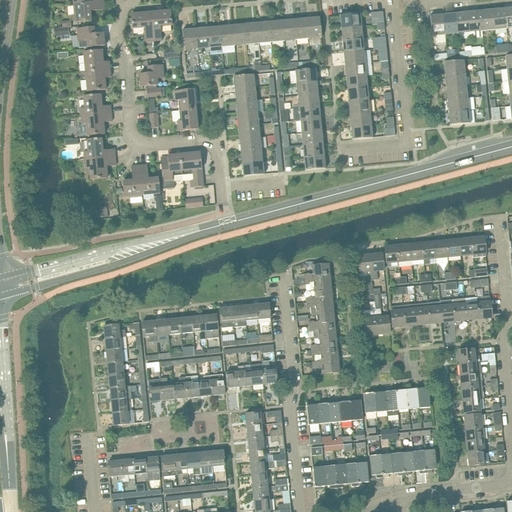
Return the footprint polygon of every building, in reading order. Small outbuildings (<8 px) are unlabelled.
[(104,10),(103,2),(72,5),(74,23),(91,22),(90,11),(104,10)] [(506,29),(504,9),(492,10),(494,30),(506,29)] [(492,10),(480,11),(482,31),(494,30),(492,10)] [(170,11),(150,13),(153,42),(161,41),(160,27),(172,26),(170,11)] [(482,31),(480,11),(467,13),(469,32),(482,31)] [(153,42),(150,13),(131,15),(132,29),(144,28),(145,42),(153,42)] [(341,28),(361,26),(360,13),(339,15),(341,28)] [(469,32),(467,13),(455,14),(457,34),(469,32)] [(455,14),(443,15),(445,35),(457,34),(455,14)] [(445,35),(443,15),(431,16),(429,16),(432,37),(433,37),(433,36),(445,35)] [(318,18),(306,19),(308,39),(320,38),(321,38),(319,17),(318,17),(318,18)] [(308,39),(306,19),(294,20),(296,40),(308,39)] [(296,40),(294,20),(281,21),(283,41),(296,40)] [(281,21),(269,23),(271,42),(283,41),(281,21)] [(269,23),(257,24),(259,43),(271,42),(269,23)] [(257,24),(244,25),(246,45),(259,43),(257,24)] [(246,45),(244,25),(232,26),(234,46),(246,45)] [(234,46),(232,26),(220,27),(222,47),(234,46)] [(361,26),(341,28),(342,41),(363,39),(361,26)] [(62,28),(62,33),(53,34),(54,41),(69,40),(68,33),(71,32),(70,27),(62,28)] [(94,27),(84,28),(76,29),(77,42),(86,41),(87,48),(104,46),(103,33),(94,34),(94,27)] [(222,47),(220,27),(207,28),(209,48),(222,47)] [(209,48),(207,28),(195,30),(197,49),(209,48)] [(197,49),(195,30),(183,31),(183,30),(182,30),(184,51),(185,51),(185,50),(197,49)] [(363,39),(342,41),(343,53),(364,51),(363,39)] [(84,72),(110,70),(109,62),(103,62),(102,50),(82,52),(84,72)] [(364,51),(343,53),(345,65),(365,63),(364,51)] [(445,76),(465,74),(463,61),(464,61),(464,60),(443,62),(443,64),(444,64),(445,76)] [(365,63),(345,65),(346,78),(366,76),(365,63)] [(140,87),(150,86),(157,86),(156,79),(163,78),(162,65),(147,67),(148,74),(139,75),(140,87)] [(296,83),(317,81),(316,70),(315,69),(295,71),(295,72),(296,83)] [(110,78),(110,70),(84,72),(86,92),(106,90),(104,78),(110,78)] [(466,86),(465,74),(445,76),(446,88),(466,86)] [(235,89),(255,87),(253,76),(254,76),(254,75),(233,77),(233,78),(234,78),(235,89)] [(366,76),(346,78),(347,90),(367,88),(366,76)] [(318,94),(317,81),(296,83),(298,96),(318,94)] [(467,99),(466,86),(446,88),(447,101),(467,99)] [(256,100),(255,87),(235,89),(236,102),(256,100)] [(146,90),(147,97),(161,96),(160,88),(146,90)] [(368,101),(367,88),(347,90),(348,103),(368,101)] [(179,111),(196,110),(194,90),(174,92),(175,101),(178,101),(179,111)] [(319,106),(318,94),(298,96),(299,108),(319,106)] [(79,117),(111,114),(110,106),(102,107),(100,95),(82,96),(83,108),(78,109),(79,117)] [(468,111),(467,99),(447,101),(449,113),(468,111)] [(256,100),(236,102),(237,114),(257,112),(256,100)] [(370,113),(368,101),(348,103),(350,115),(370,113)] [(319,106),(299,108),(300,121),(320,119),(319,106)] [(496,108),(491,108),(492,121),(501,120),(500,109),(496,109),(496,108)] [(196,110),(179,111),(180,121),(177,121),(178,131),(198,130),(196,110)] [(468,111),(449,113),(450,124),(449,124),(449,126),(470,124),(470,122),(469,122),(468,111)] [(258,125),(257,112),(237,114),(238,127),(258,125)] [(157,113),(149,114),(150,128),(158,128),(157,113)] [(370,113),(350,115),(351,127),(371,125),(370,113)] [(112,122),(111,114),(79,117),(80,125),(85,124),(86,136),(104,135),(103,123),(112,122)] [(322,131),(320,119),(300,121),(301,133),(322,131)] [(258,125),(238,127),(240,139),(260,137),(258,125)] [(371,125),(351,127),(352,139),(352,140),(372,138),(372,137),(371,125)] [(323,144),(322,131),(301,133),(303,146),(323,144)] [(261,150),(260,137),(240,139),(241,152),(261,150)] [(83,161),(115,158),(114,150),(102,151),(101,139),(86,140),(87,153),(83,153),(83,161)] [(324,156),(323,144),(303,146),(304,158),(324,156)] [(261,150),(241,152),(242,164),(262,162),(261,150)] [(200,153),(180,154),(182,176),(193,175),(193,181),(190,181),(190,188),(203,187),(200,153)] [(182,176),(180,154),(167,156),(167,159),(160,159),(163,190),(172,189),(171,177),(182,176)] [(325,168),(324,156),(304,158),(305,170),(304,170),(305,171),(325,169),(325,168)] [(116,166),(115,158),(83,161),(84,169),(89,169),(90,180),(107,178),(106,167),(116,166)] [(262,162),(242,164),(243,176),(243,177),(264,175),(264,174),(263,174),(262,162)] [(138,166),(142,196),(160,194),(158,178),(148,179),(147,165),(138,166)] [(142,196),(138,166),(131,167),(132,181),(122,182),(124,198),(142,196)] [(204,207),(203,198),(186,199),(187,208),(204,207)] [(471,239),(472,254),(485,253),(484,238),(471,239)] [(471,239),(458,241),(460,256),(472,254),(471,239)] [(460,256),(458,241),(446,242),(447,257),(460,256)] [(446,242),(433,243),(435,258),(447,257),(446,242)] [(433,243),(421,244),(423,259),(423,265),(429,264),(429,259),(435,258),(433,243)] [(421,244),(409,245),(411,261),(423,259),(421,244)] [(411,261),(409,245),(397,247),(398,262),(399,267),(411,266),(411,261)] [(398,262),(397,247),(384,248),(386,263),(398,262)] [(369,255),(372,280),(377,280),(376,271),(383,271),(382,254),(369,255)] [(372,280),(369,255),(357,256),(359,273),(367,272),(368,276),(367,276),(367,281),(372,280)] [(304,279),(329,276),(328,265),(311,266),(312,274),(308,275),(308,274),(304,274),(304,279)] [(486,268),(474,270),(474,277),(487,276),(486,268)] [(329,276),(304,279),(305,284),(313,283),(313,290),(330,289),(329,276)] [(488,279),(478,280),(475,281),(476,288),(488,287),(488,279)] [(330,289),(313,290),(314,297),(306,298),(307,303),(332,300),(330,289)] [(477,298),(477,304),(479,319),(491,318),(489,297),(477,298)] [(464,299),(452,300),(454,321),(466,320),(465,305),(464,299)] [(332,300),(307,303),(307,308),(310,308),(310,315),(316,314),(333,312),(332,300)] [(454,321),(452,300),(439,301),(440,307),(442,322),(454,321)] [(256,305),(257,320),(270,319),(269,304),(256,305)] [(477,304),(465,305),(466,320),(479,319),(477,304)] [(256,305),(243,306),(245,321),(257,320),(256,305)] [(245,321),(243,306),(231,308),(233,323),(245,321)] [(440,307),(428,308),(429,324),(442,322),(440,307)] [(233,323),(231,308),(219,309),(221,329),(233,328),(233,323)] [(429,324),(428,308),(415,309),(417,325),(429,324)] [(375,310),(377,335),(390,334),(388,317),(381,318),(380,309),(375,310)] [(417,325),(415,309),(403,311),(405,326),(417,325)] [(377,335),(375,310),(370,310),(370,315),(371,315),(372,319),(364,319),(365,336),(377,335)] [(405,326),(403,311),(390,312),(392,327),(405,326)] [(333,312),(316,314),(317,321),(308,322),(309,327),(334,325),(333,312)] [(219,339),(216,315),(203,316),(205,340),(219,339)] [(203,316),(191,318),(192,332),(199,332),(200,340),(205,340),(203,316)] [(191,318),(179,319),(180,334),(181,339),(184,339),(185,338),(185,333),(192,332),(191,318)] [(180,334),(179,319),(166,320),(168,335),(180,334)] [(168,335),(166,320),(154,321),(155,336),(168,335)] [(155,336),(154,321),(142,323),(143,337),(149,337),(150,343),(156,342),(155,336)] [(125,330),(119,331),(118,325),(103,327),(105,339),(120,338),(126,337),(125,330)] [(334,325),(309,327),(309,332),(313,331),(313,338),(318,338),(335,336),(334,325)] [(272,335),(259,336),(259,339),(260,344),(272,342),(272,335)] [(335,336),(318,338),(319,345),(311,346),(311,351),(336,348),(335,336)] [(121,350),(120,338),(105,339),(106,352),(121,350)] [(273,345),(260,346),(260,351),(261,354),(274,353),(273,345)] [(336,348),(311,351),(312,355),(320,355),(320,362),(337,360),(336,348)] [(459,363),(479,362),(479,356),(474,356),(473,349),(458,351),(459,363)] [(122,362),(121,350),(106,352),(107,364),(122,362)] [(337,360),(320,362),(313,362),(313,368),(315,367),(315,375),(339,373),(337,360)] [(496,372),(495,360),(487,361),(489,373),(496,372)] [(122,362),(107,364),(108,376),(123,375),(122,362)] [(262,362),(262,364),(264,385),(277,383),(275,368),(269,369),(268,362),(262,362)] [(479,362),(459,363),(460,376),(481,374),(479,362)] [(262,364),(249,366),(250,371),(252,386),(264,385),(262,364)] [(250,371),(249,366),(237,367),(238,372),(239,387),(252,386),(250,371)] [(239,387),(238,372),(225,374),(227,388),(239,387)] [(481,374),(460,376),(462,388),(482,386),(481,374)] [(124,387),(123,375),(108,376),(110,389),(125,387),(124,387)] [(216,375),(217,380),(210,381),(211,396),(224,395),(222,375),(216,375)] [(178,379),(179,384),(173,384),(174,400),(187,398),(185,378),(178,379)] [(191,378),(185,378),(187,398),(199,397),(197,382),(192,383),(191,378)] [(167,379),(160,380),(162,401),(174,400),(173,384),(167,385),(167,379)] [(162,401),(160,380),(148,381),(150,402),(162,401)] [(211,396),(210,381),(197,382),(199,397),(211,396)] [(416,386),(419,409),(430,407),(428,388),(423,388),(423,385),(416,386)] [(410,390),(406,390),(408,410),(419,409),(416,386),(410,387),(410,390)] [(482,386),(462,388),(463,401),(478,399),(483,399),(482,386)] [(130,387),(124,387),(125,387),(110,389),(111,401),(131,399),(130,387)] [(408,410),(406,390),(402,390),(402,387),(395,388),(397,411),(408,410)] [(397,411),(395,388),(389,389),(389,392),(384,392),(386,412),(397,411)] [(376,413),(374,390),(367,391),(367,394),(363,394),(365,414),(376,413)] [(380,390),(374,390),(376,413),(386,412),(384,392),(380,393),(380,390)] [(356,398),(349,399),(351,421),(362,420),(361,401),(356,401),(356,398)] [(132,411),(131,399),(111,401),(112,413),(127,412),(132,411)] [(343,402),(338,403),(340,422),(351,421),(349,399),(343,399),(343,402)] [(478,399),(463,401),(464,413),(479,412),(478,399)] [(340,422),(338,403),(334,403),(334,400),(327,401),(329,423),(340,422)] [(329,423),(327,401),(321,401),(321,404),(317,405),(319,424),(329,423)] [(319,424),(317,405),(313,405),(313,402),(306,403),(306,406),(305,406),(306,408),(308,425),(319,424)] [(269,425),(282,423),(281,411),(268,412),(269,425)] [(128,424),(127,412),(112,413),(113,426),(128,424)] [(246,427),(261,425),(260,413),(245,414),(246,427)] [(466,429),(481,427),(480,415),(464,416),(466,429)] [(283,436),(282,423),(269,425),(270,437),(283,436)] [(262,438),(261,425),(246,427),(247,439),(262,438)] [(482,440),(481,427),(466,429),(467,441),(482,440)] [(356,441),(365,440),(364,431),(355,432),(356,441)] [(283,436),(270,437),(271,449),(284,448),(283,436)] [(321,444),(320,436),(309,437),(310,445),(321,444)] [(264,450),(262,438),(247,439),(248,451),(264,450)] [(482,440),(467,441),(468,454),(483,452),(482,440)] [(352,451),(352,444),(343,445),(344,452),(352,451)] [(321,447),(310,448),(311,456),(322,455),(321,447)] [(264,450),(248,451),(250,463),(265,462),(264,450)] [(423,451),(426,474),(432,473),(432,470),(436,470),(434,450),(423,451)] [(210,452),(211,467),(224,466),(223,451),(210,452)] [(423,451),(412,452),(414,472),(419,471),(419,474),(426,474),(423,451)] [(210,452),(198,453),(199,468),(211,467),(210,452)] [(412,452),(401,453),(404,476),(410,475),(410,472),(414,472),(412,452)] [(483,452),(468,454),(469,466),(485,465),(483,452)] [(198,453),(185,455),(186,470),(193,469),(193,475),(200,475),(199,468),(198,453)] [(401,453),(391,454),(393,474),(397,473),(397,477),(404,476),(401,453)] [(393,474),(391,454),(380,456),(382,478),(389,477),(389,474),(393,474)] [(186,470),(185,455),(172,456),(174,476),(182,475),(182,470),(186,470)] [(174,476),(172,456),(161,457),(163,477),(174,476)] [(382,478),(380,456),(369,457),(371,476),(376,476),(376,479),(382,478)] [(144,459),(146,474),(147,481),(152,481),(151,473),(159,472),(158,457),(144,459)] [(146,474),(144,459),(132,460),(133,475),(146,474)] [(133,475),(132,460),(120,461),(121,476),(122,483),(129,482),(128,475),(133,475)] [(121,476),(120,461),(108,462),(109,477),(121,476)] [(272,461),(265,462),(250,463),(251,476),(266,475),(265,469),(272,468),(272,461)] [(355,464),(357,486),(364,486),(364,483),(369,482),(367,463),(355,464)] [(357,486),(355,464),(344,465),(346,484),(351,484),(351,487),(357,486)] [(344,465),(334,466),(336,489),(343,488),(343,485),(346,484),(344,465)] [(334,466),(323,467),(325,487),(330,486),(330,489),(336,489),(334,466)] [(325,487),(323,467),(312,468),(314,486),(313,486),(314,488),(315,491),(321,490),(321,487),(325,487)] [(266,475),(251,476),(252,489),(267,487),(266,475)] [(267,487),(252,489),(253,501),(268,500),(267,487)] [(268,500),(253,501),(254,511),(268,511),(270,511),(268,500)]
